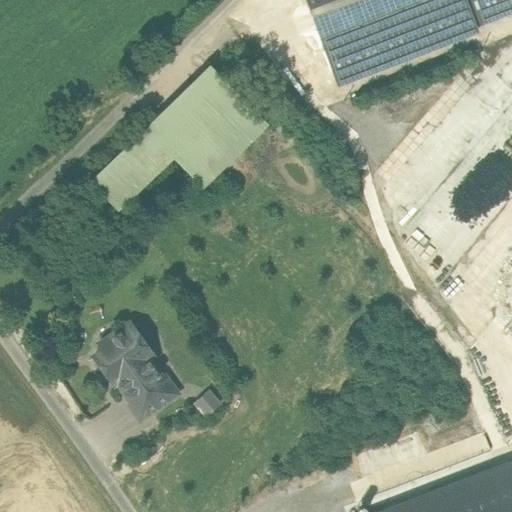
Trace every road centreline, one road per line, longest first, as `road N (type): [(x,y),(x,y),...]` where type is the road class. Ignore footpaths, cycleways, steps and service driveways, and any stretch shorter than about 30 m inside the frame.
road 1 (residential): [(243,0),(0,229)]
road 2 (residential): [(0,330),(131,511)]
